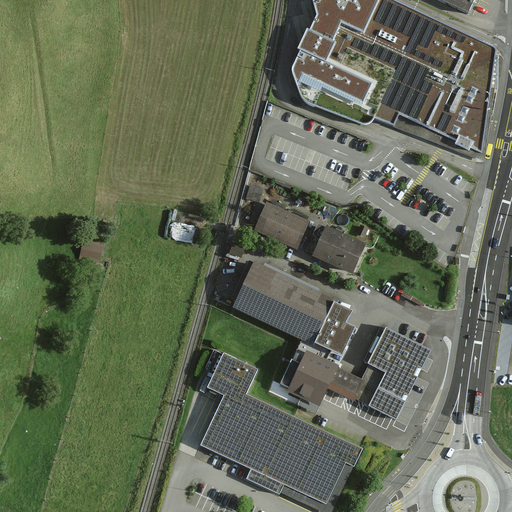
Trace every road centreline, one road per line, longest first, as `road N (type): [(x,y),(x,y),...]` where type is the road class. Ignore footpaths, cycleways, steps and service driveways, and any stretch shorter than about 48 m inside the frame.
road 1 (primary): [(511,157),(468,382)]
road 2 (tertiary): [(468,382),(372,511)]
